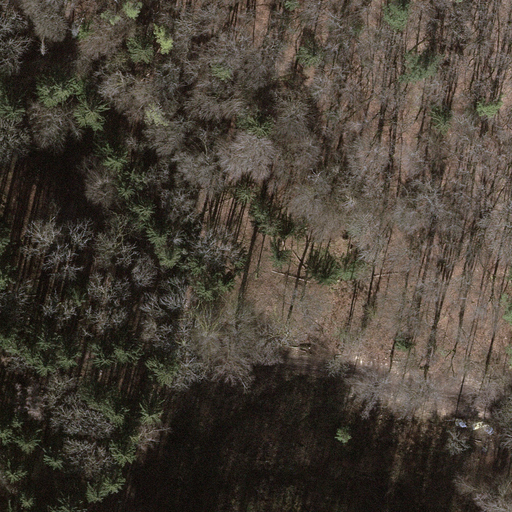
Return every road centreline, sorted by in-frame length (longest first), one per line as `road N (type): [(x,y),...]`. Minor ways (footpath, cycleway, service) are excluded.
road 1 (track): [(489,391),(358,300),(269,198),(207,83),(185,0)]
road 2 (track): [(237,353),(0,148)]
road 3 (track): [(237,353),(407,372),(511,403)]
